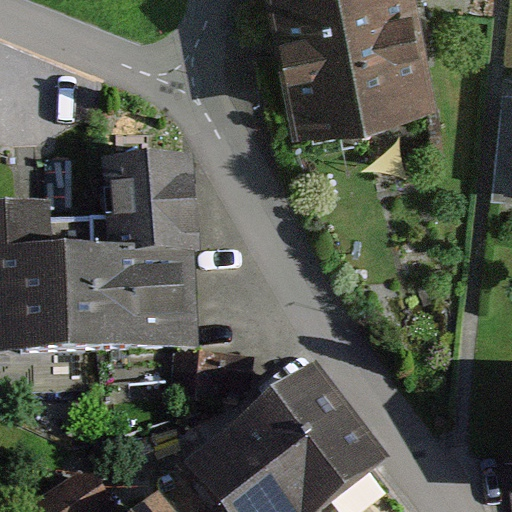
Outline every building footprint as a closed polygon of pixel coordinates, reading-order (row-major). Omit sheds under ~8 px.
[(419,0),(266,0),(293,130),(439,100),(423,21),(419,0)] [(0,208),(0,352),(197,346),(195,250),(200,250),(197,212),(194,153),(100,156),(103,215),(51,217),(51,207),(29,207),(0,208)] [(247,411),(249,363),(174,360),(172,409),(247,411)] [(318,382),(186,481),(209,511),(340,511),(388,477),(348,422),(318,382)] [(117,511),(82,466),(22,511),(117,511)]
